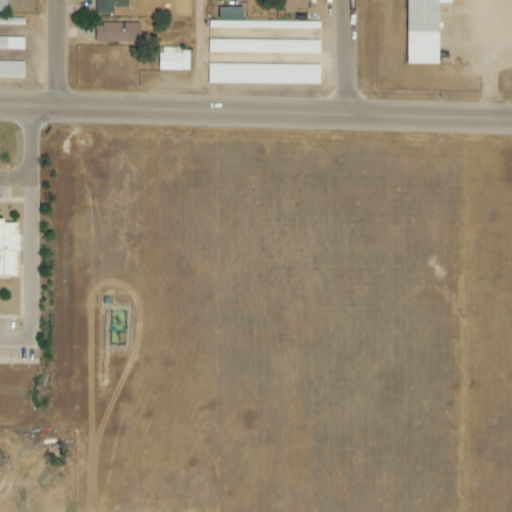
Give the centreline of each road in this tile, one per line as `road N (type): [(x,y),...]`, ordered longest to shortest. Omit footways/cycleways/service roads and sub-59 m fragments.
road 1 (primary): [(511,120),(0,109)]
road 2 (residential): [(63,109),(65,410)]
